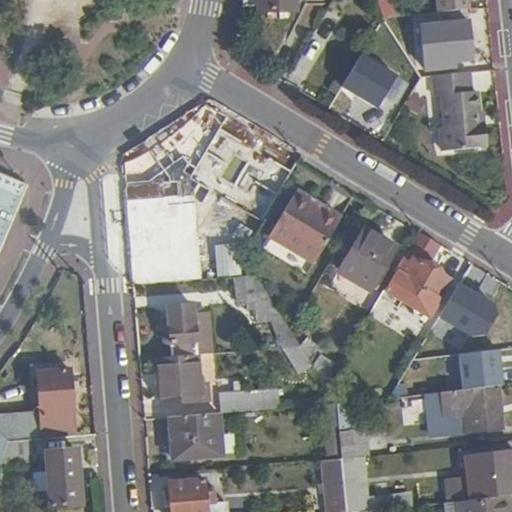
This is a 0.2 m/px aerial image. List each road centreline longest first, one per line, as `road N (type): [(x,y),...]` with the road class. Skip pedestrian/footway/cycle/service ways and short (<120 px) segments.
road 1 (residential): [(511,264),(192,67)]
road 2 (residential): [(96,138),(125,511)]
road 3 (residential): [(0,327),(42,252),(77,142)]
road 4 (residential): [(96,138),(167,99),(192,67)]
